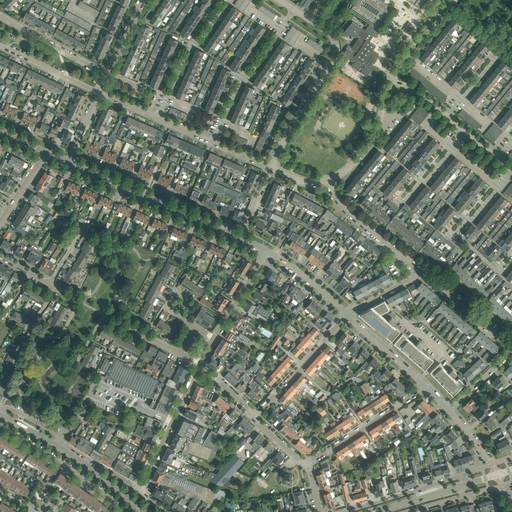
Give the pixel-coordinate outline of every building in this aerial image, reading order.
[(7,10),(12,5),(7,0),(2,5),(7,10)] [(164,0),(161,5),(170,11),(171,11),(175,6),(171,3),(171,4),(165,0),(164,0)] [(209,6),(202,1),(200,0),(199,0),(198,2),(200,3),(198,6),(205,11),(209,6)] [(298,1),(296,5),(302,9),(304,5),(306,7),(310,1),(308,0),(298,0),(298,1)] [(356,0),(350,10),(369,24),(367,28),(377,35),(380,31),(377,29),(386,15),(386,14),(391,8),(383,2),(384,0),(406,0),(412,4),(413,3),(415,4),(414,5),(420,9),(426,0),(356,0)] [(122,14),(125,8),(118,5),(116,11),(122,14)] [(157,10),(164,15),(166,12),(168,13),(170,11),(161,5),(157,10)] [(201,17),(205,11),(198,6),(194,12),(201,17)] [(236,17),(240,11),(233,6),(233,7),(229,12),(236,17)] [(163,21),(166,17),(164,15),(157,10),(153,15),(160,20),(163,21)] [(192,10),(188,16),(191,17),(198,22),(201,17),(194,12),(192,10)] [(28,22),(33,13),(29,11),(28,13),(26,12),(23,18),(28,22)] [(119,20),(122,14),(116,11),(113,17),(119,20)] [(232,22),(236,17),(229,12),(226,17),(232,22)] [(34,25),(38,18),(35,17),(36,15),(33,13),(28,22),(34,25)] [(156,25),(160,20),(153,15),(150,21),(156,25)] [(117,26),(119,20),(113,17),(110,23),(117,26)] [(194,27),(198,22),(191,17),(187,23),(194,27)] [(225,18),(224,18),(223,20),(223,21),(222,23),(229,27),(232,22),(226,17),(225,18)] [(40,28),(43,22),(38,18),(34,25),(40,28)] [(455,29),(459,24),(453,19),(449,24),(455,29)] [(377,35),(367,28),(365,30),(352,21),(353,22),(343,34),(345,34),(345,35),(356,37),(357,38),(357,37),(358,38),(349,51),(349,50),(346,49),(342,55),(353,63),(351,66),(367,77),(369,73),(375,77),(380,70),(372,65),(379,54),(373,50),(375,46),(369,42),(373,36),(375,37),(377,35)] [(46,31),(50,23),(49,25),(43,22),(40,28),(46,31)] [(407,27),(404,31),(406,33),(413,26),(409,22),(406,26),(407,27)] [(52,34),(55,28),(52,26),(53,24),(50,23),(46,31),(52,34)] [(114,32),(117,26),(110,23),(107,29),(114,32)] [(190,33),(194,27),(187,23),(183,28),(190,33)] [(225,33),(229,27),(222,23),(218,28),(225,33)] [(262,34),(266,29),(259,24),(255,30),(262,34)] [(451,34),(455,29),(449,24),(444,29),(451,34)] [(140,31),(147,35),(149,29),(150,29),(142,25),(143,26),(140,31)] [(187,38),(190,33),(183,28),(180,33),(187,38)] [(221,38),(225,33),(218,28),(215,33),(221,38)] [(59,38),(62,32),(57,29),(53,35),(59,38)] [(446,39),(451,34),(444,29),(440,34),(446,39)] [(110,40),(113,35),(103,30),(101,36),(103,38),(110,40)] [(258,40),(262,34),(255,30),(251,35),(258,40)] [(144,41),(147,35),(140,31),(137,37),(144,41)] [(65,41),(68,35),(62,32),(59,38),(65,41)] [(224,39),(221,38),(215,33),(211,39),(220,45),(224,39)] [(436,39),(442,44),(444,46),(448,41),(446,39),(440,34),(436,39)] [(71,45),(74,38),(68,35),(65,41),(71,45)] [(255,45),(258,40),(251,35),(248,40),(255,45)] [(76,48),(80,42),(81,39),(75,36),(74,38),(71,45),(76,48)] [(147,42),(144,41),(137,37),(134,43),(144,48),(144,47),(144,48),(147,42)] [(107,46),(110,40),(103,38),(101,44),(107,46)] [(168,44),(176,47),(178,41),(170,38),(168,44)] [(216,50),(220,45),(211,39),(207,44),(214,49),(216,50)] [(438,49),(442,44),(436,39),(432,44),(438,49)] [(251,51),(255,45),(248,40),(244,46),(251,51)] [(282,40),(282,41),(279,46),(285,51),(289,45),(282,40)] [(462,44),(465,46),(467,48),(471,44),(466,40),(462,44)] [(82,51),(85,45),(80,42),(76,48),(82,51)] [(143,50),(144,48),(134,43),(132,49),(138,52),(140,49),(143,50)] [(483,53),(488,48),(481,43),(477,48),(483,53)] [(104,52),(107,46),(101,44),(98,49),(104,52)] [(173,53),(176,47),(168,44),(165,50),(173,53)] [(210,54),(214,49),(207,44),(204,49),(203,49),(203,50),(210,54)] [(428,49),(434,54),(436,56),(440,51),(438,49),(432,44),(428,49)] [(247,56),(251,51),(244,46),(240,51),(247,56)] [(282,56),(285,51),(279,46),(275,51),(282,56)] [(479,58),(483,53),(477,48),(473,53),(479,58)] [(102,58),(104,52),(98,49),(95,55),(102,58)] [(132,49),(129,55),(136,58),(138,59),(141,53),(138,52),(132,49)] [(204,52),(198,50),(196,49),(194,55),(202,58),(204,52)] [(430,59),(434,54),(428,49),(424,54),(430,59)] [(170,59),(173,53),(165,50),(162,56),(170,59)] [(479,58),(473,53),(470,50),(468,53),(471,56),(469,58),(475,63),(479,58)] [(244,61),(247,56),(240,51),(237,57),(244,61)] [(275,51),(271,57),(278,61),(282,56),(275,51)] [(432,61),(430,59),(424,54),(419,59),(425,64),(428,61),(430,63),(432,61)] [(133,64),(136,58),(129,55),(126,61),(133,64)] [(199,64),(202,58),(194,55),(191,61),(199,64)] [(168,65),(170,59),(162,56),(160,62),(168,65)] [(0,64),(5,67),(9,59),(9,60),(3,57),(0,62),(0,64)] [(240,67),(244,61),(237,57),(233,62),(240,67)] [(268,62),(274,67),(278,61),(271,57),(268,62)] [(315,64),(316,63),(306,57),(304,59),(307,61),(305,64),(312,69),(312,68),(314,64),(315,64)] [(471,68),(475,63),(469,58),(465,63),(471,68)] [(11,69),(15,62),(14,62),(9,60),(9,59),(5,67),(11,69)] [(130,70),(133,64),(126,61),(123,67),(130,70)] [(196,70),(199,64),(191,61),(189,67),(196,70)] [(471,68),(465,63),(462,61),(458,66),(459,66),(467,73),(471,68)] [(510,71),(511,68),(503,61),(499,66),(505,71),(507,68),(510,71)] [(15,71),(17,72),(21,65),(20,65),(15,63),(15,62),(11,69),(11,71),(14,72),(15,71)] [(165,71),(168,65),(160,62),(157,67),(165,71)] [(236,72),(240,67),(233,62),(229,67),(236,72)] [(264,67),(271,72),(274,67),(268,62),(264,67)] [(305,64),(302,62),(300,65),(301,65),(299,68),(302,69),(302,70),(308,74),(311,69),(312,70),(312,68),(312,69),(305,64)] [(26,68),(21,65),(17,72),(20,74),(17,80),(20,81),(27,68),(26,68)] [(462,78),(467,73),(459,66),(457,69),(459,70),(456,73),(462,78)] [(501,76),(505,71),(499,66),(494,71),(501,76)] [(134,72),(130,70),(123,67),(121,72),(121,73),(128,76),(129,73),(133,74),(134,72)] [(162,77),(165,71),(157,67),(155,73),(162,77)] [(194,76),(196,70),(189,67),(186,73),(194,76)] [(270,80),(272,77),(269,75),(271,72),(264,67),(260,73),(267,77),(270,80)] [(302,69),(299,68),(299,67),(297,70),(300,72),(298,75),(305,79),(308,75),(309,74),(308,74),(302,70),(302,69)] [(230,71),(226,69),(223,68),(220,74),(228,77),(230,71)] [(29,82),(34,72),(29,69),(28,69),(25,76),(28,78),(27,81),(29,82)] [(496,81),(501,76),(494,71),(490,76),(496,81)] [(34,87),(37,82),(40,75),(34,72),(29,82),(32,84),(31,85),(34,87)] [(160,83),(162,77),(155,73),(152,79),(160,83)] [(191,82),(194,76),(186,73),(183,79),(191,82)] [(263,83),(267,77),(260,73),(257,78),(263,83)] [(298,75),(295,73),(294,75),(297,77),(295,80),(295,81),(301,85),(302,84),(304,80),(305,81),(306,79),(305,79),(298,75)] [(458,83),(462,78),(456,73),(452,78),(458,83)] [(225,83),(228,77),(220,74),(217,80),(225,83)] [(40,75),(37,82),(43,85),(46,78),(46,77),(40,75)] [(492,86),(496,81),(490,76),(486,81),(492,86)] [(47,90),(52,80),(46,78),(43,85),(42,87),(47,90)] [(257,78),(253,83),(260,88),(263,83),(257,78)] [(295,81),(295,80),(292,78),(290,81),(293,83),(291,86),(298,90),(301,86),(302,85),(302,84),(301,85),(295,81)] [(454,88),(458,83),(452,78),(448,83),(454,88)] [(157,89),(160,83),(152,79),(149,85),(157,89)] [(188,88),(191,82),(183,79),(181,85),(188,88)] [(52,80),(48,87),(54,90),(58,83),(57,83),(52,80)] [(223,89),(225,83),(217,80),(215,86),(223,89)] [(488,91),(492,86),(486,81),(482,86),(488,91)] [(60,93),(64,86),(63,86),(58,83),(54,90),(60,93)] [(287,83),(284,89),(285,89),(288,91),(295,96),(295,95),(297,91),(298,91),(299,90),(298,90),(291,86),(288,84),(287,83)] [(186,94),(188,88),(181,85),(178,91),(186,94)] [(254,94),(252,93),(254,89),(246,85),(244,91),(251,95),(254,96),(254,94)] [(220,95),(223,89),(215,86),(212,92),(220,95)] [(484,96),(488,91),(482,86),(478,91),(484,96)] [(5,99),(9,88),(7,87),(1,99),(4,101),(5,99)] [(73,98),(82,102),(85,96),(86,96),(78,93),(77,95),(71,92),(69,91),(70,89),(67,87),(64,93),(67,94),(67,95),(73,97),(73,98)] [(288,91),(285,89),(284,92),(282,95),(285,97),(291,101),(294,97),(295,97),(295,96),(295,95),(295,96),(288,91)] [(183,100),(186,94),(178,91),(175,97),(183,100)] [(220,95),(212,92),(210,91),(207,97),(209,98),(217,101),(220,95)] [(249,101),(251,95),(244,91),(241,97),(249,101)] [(480,101),(484,96),(478,91),(474,96),(480,101)] [(285,97),(282,95),(280,97),(283,99),(281,102),(284,104),(284,105),(285,105),(288,106),(291,102),(292,101),(291,101),(285,97)] [(475,106),(480,101),(474,96),(469,101),(475,106)] [(246,107),(249,101),(241,97),(238,103),(246,107)] [(34,100),(29,98),(25,105),(30,107),(34,100)] [(80,108),(82,102),(73,98),(70,103),(80,108)] [(215,107),(217,101),(209,98),(207,104),(215,107)] [(270,110),(278,114),(277,113),(279,109),(280,109),(280,108),(276,106),(277,103),(271,100),(268,105),(272,107),(270,110)] [(77,114),(80,108),(70,103),(68,109),(70,110),(77,114)] [(243,113),(243,112),(246,107),(238,103),(236,109),(243,113)] [(6,104),(3,112),(9,115),(13,107),(11,106),(10,105),(6,104)] [(212,113),(215,107),(207,104),(204,110),(212,113)] [(47,106),(40,120),(43,121),(39,129),(46,133),(49,126),(45,124),(47,120),(44,119),(50,108),(47,106)] [(110,116),(113,110),(105,106),(102,112),(110,116)] [(13,107),(9,115),(15,118),(19,109),(17,109),(16,108),(13,107)] [(246,114),(243,112),(243,113),(236,109),(233,115),(241,119),(241,118),(243,119),(246,114)] [(270,110),(267,109),(266,111),(269,113),(268,116),(275,120),(275,119),(277,115),(278,114),(270,110)] [(75,119),(77,114),(70,110),(68,116),(67,116),(68,116),(75,119)] [(27,123),(30,116),(28,115),(28,114),(24,112),(21,120),(27,123)] [(107,121),(110,116),(102,112),(100,118),(107,121)] [(68,116),(67,116),(61,113),(60,116),(62,117),(62,118),(61,118),(58,124),(63,127),(68,116)] [(508,125),(511,120),(511,119),(506,114),(501,119),(508,125)] [(238,125),(241,119),(233,115),(230,121),(238,125)] [(268,116),(264,115),(263,117),(267,119),(265,122),(272,125),(274,121),(275,121),(275,120),(268,116)] [(27,123),(33,126),(37,118),(33,117),(33,118),(30,116),(27,123)] [(68,116),(63,127),(68,129),(71,121),(74,123),(76,120),(75,119),(68,116)] [(127,119),(124,118),(119,129),(122,131),(124,127),(129,129),(134,119),(128,117),(128,116),(127,119)] [(106,125),(107,121),(100,118),(97,124),(108,129),(109,126),(106,125)] [(135,132),(140,122),(134,119),(129,129),(131,130),(135,132)] [(405,124),(411,129),(413,131),(417,126),(409,119),(405,124)] [(504,130),(508,125),(501,119),(497,124),(504,130)] [(265,122),(262,121),(261,123),(264,125),(263,128),(262,128),(270,131),(272,127),(273,125),(272,125),(265,122)] [(142,133),(145,124),(140,122),(135,132),(139,133),(140,132),(142,133)] [(49,134),(48,135),(51,137),(52,135),(55,137),(58,131),(59,130),(57,130),(59,126),(57,125),(53,123),(51,127),(52,127),(49,134)] [(107,131),(108,129),(97,124),(95,130),(102,133),(103,130),(107,131)] [(148,134),(151,127),(146,125),(146,124),(145,124),(142,133),(144,134),(145,132),(148,134)] [(406,134),(411,129),(405,124),(400,129),(406,134)] [(262,128),(263,128),(259,126),(258,129),(261,130),(260,134),(267,137),(269,132),(270,133),(270,131),(262,128)] [(153,140),(157,130),(152,127),(151,127),(148,134),(147,137),(153,140)] [(159,142),(163,133),(163,132),(157,130),(158,129),(157,129),(157,130),(153,140),(159,142)] [(402,139),(406,134),(400,129),(396,134),(402,139)] [(63,133),(61,139),(68,143),(71,137),(72,134),(65,130),(63,134),(63,133)] [(169,134),(165,144),(169,146),(169,145),(171,146),(174,137),(169,135),(169,134)] [(405,141),(402,139),(396,134),(394,136),(392,138),(392,139),(398,144),(401,141),(403,143),(405,141)] [(174,137),(171,146),(177,148),(177,147),(180,140),(175,137),(174,137)] [(401,146),(398,144),(392,139),(390,142),(390,141),(387,143),(388,144),(394,149),(396,146),(399,148),(401,146)] [(435,149),(440,144),(433,139),(429,144),(435,149)] [(182,151),(186,142),(181,140),(180,140),(177,147),(177,148),(182,151)] [(90,144),(91,143),(87,141),(84,149),(90,152),(93,145),(90,144)] [(93,145),(90,152),(96,155),(100,147),(100,145),(101,144),(99,143),(95,141),(95,142),(93,145)] [(123,157),(124,157),(130,144),(126,142),(120,156),(123,157)] [(186,142),(182,151),(185,152),(184,153),(188,154),(189,152),(192,145),(186,142)] [(148,150),(148,152),(150,153),(156,155),(161,145),(158,144),(154,152),(151,151),(148,150)] [(397,151),(394,149),(388,144),(384,149),(390,154),(393,156),(397,151)] [(431,154),(435,149),(429,144),(424,149),(431,154)] [(194,156),(198,146),(196,145),(195,145),(195,146),(192,145),(189,152),(193,154),(192,155),(194,156)] [(199,162),(200,160),(202,157),(201,157),(202,154),(203,155),(205,151),(204,150),(203,150),(201,149),(201,148),(198,146),(194,156),(192,160),(195,161),(195,160),(199,162)] [(108,152),(109,151),(110,148),(106,147),(105,149),(101,157),(108,160),(111,153),(108,152)] [(427,159),(431,154),(424,149),(420,154),(427,159)] [(380,160),(384,155),(378,150),(374,155),(380,160)] [(108,160),(114,163),(117,155),(114,153),(114,154),(111,153),(108,160)] [(212,166),(216,155),(210,153),(207,159),(206,159),(205,163),(211,166),(212,165),(212,166)] [(387,154),(385,156),(392,162),(394,160),(387,154)] [(423,164),(427,159),(420,154),(416,159),(423,164)] [(15,164),(18,158),(12,155),(10,155),(8,160),(9,161),(8,164),(11,165),(12,162),(15,164)] [(222,165),(219,164),(222,158),(219,157),(219,156),(217,155),(216,155),(212,166),(217,168),(212,181),(215,182),(215,181),(216,179),(219,172),(222,165)] [(374,155),(370,160),(376,165),(377,166),(378,167),(381,164),(378,162),(380,160),(374,155)] [(129,161),(128,161),(126,160),(127,159),(123,157),(119,165),(126,168),(129,161)] [(458,168),(462,163),(455,157),(451,162),(458,168)] [(14,167),(17,169),(20,170),(22,167),(25,161),(18,158),(15,164),(16,164),(14,167)] [(226,172),(231,162),(226,160),(226,159),(225,159),(222,165),(219,172),(222,174),(223,171),(226,172)] [(419,169),(423,164),(416,159),(412,164),(419,169)] [(370,160),(365,165),(374,172),(376,170),(375,168),(374,167),(376,165),(370,160)] [(131,162),(130,162),(129,161),(126,168),(132,171),(135,162),(132,161),(131,162)] [(233,172),(237,164),(232,162),(231,161),(231,162),(226,172),(229,174),(230,170),(233,172)] [(448,164),(446,167),(447,167),(455,174),(459,169),(458,168),(451,162),(450,163),(450,162),(449,162),(448,163),(448,164)] [(240,173),(242,167),(238,165),(238,164),(237,164),(233,172),(231,176),(234,177),(234,176),(238,178),(240,173)] [(415,175),(419,169),(412,164),(408,169),(415,175)] [(143,176),(147,169),(144,168),(145,166),(141,165),(137,173),(143,176)] [(150,179),(153,170),(155,167),(151,165),(149,170),(147,169),(143,176),(150,179)] [(372,174),(374,172),(365,165),(361,170),(367,175),(370,172),(372,174)] [(183,171),(184,168),(181,166),(176,178),(179,179),(183,171)] [(9,173),(0,167),(0,171),(6,176),(9,173)] [(445,169),(442,172),(449,178),(451,180),(456,175),(455,174),(447,167),(446,168),(445,167),(444,169),(445,169)] [(406,178),(411,173),(404,168),(400,173),(406,178)] [(249,170),(246,176),(250,177),(257,180),(259,176),(260,176),(260,175),(249,170)] [(370,177),(367,175),(361,170),(360,172),(357,175),(365,182),(370,177)] [(49,173),(48,172),(46,171),(42,177),(49,181),(53,184),(56,185),(60,187),(64,178),(59,176),(59,177),(57,182),(51,178),(53,176),(52,175),(53,175),(52,174),(51,172),(50,173),(49,173)] [(163,184),(166,177),(162,176),(164,174),(161,172),(157,182),(163,184)] [(441,174),(438,177),(445,183),(449,178),(442,172),(442,173),(441,172),(440,174),(441,174)] [(402,183),(406,178),(400,173),(396,178),(402,183)] [(364,184),(365,182),(357,175),(353,180),(359,185),(361,182),(364,184)] [(3,176),(1,180),(10,186),(14,180),(8,176),(6,179),(3,176)] [(246,176),(245,178),(249,180),(247,183),(255,186),(257,182),(258,181),(257,180),(250,177),(246,176)] [(47,184),(49,181),(42,177),(39,182),(45,187),(46,186),(47,187),(49,185),(47,184)] [(163,184),(168,187),(172,178),(170,177),(169,179),(166,177),(163,184)] [(436,179),(434,182),(441,188),(443,186),(445,183),(438,177),(438,178),(437,177),(436,179)] [(479,177),(475,182),(482,188),(486,183),(479,177)] [(398,188),(402,183),(396,178),(392,183),(398,188)] [(227,187),(215,182),(212,181),(208,179),(205,188),(207,189),(218,193),(214,203),(209,200),(208,200),(210,197),(205,195),(205,194),(203,197),(201,202),(209,207),(213,209),(217,211),(219,204),(220,204),(223,196),(224,196),(224,195),(227,188),(227,187)] [(0,187),(6,192),(10,186),(1,180),(0,182),(0,187)] [(180,192),(183,185),(180,184),(181,181),(178,180),(174,189),(180,192)] [(361,187),(359,185),(353,180),(349,185),(355,190),(357,192),(361,187)] [(72,191),(75,184),(69,181),(65,190),(68,191),(68,190),(72,191)] [(243,191),(242,193),(247,195),(248,191),(252,192),(254,188),(255,188),(255,186),(247,183),(244,181),(243,184),(246,186),(245,189),(243,191)] [(392,183),(389,181),(387,182),(387,184),(390,186),(387,188),(394,193),(398,188),(392,183)] [(42,192),(45,187),(39,182),(35,187),(42,192)] [(282,190),(280,189),(282,186),(278,184),(279,183),(276,182),(276,183),(274,182),(272,188),(281,192),(282,190)] [(437,193),(441,188),(434,182),(430,187),(437,193)] [(477,193),(482,188),(475,182),(471,187),(477,193)] [(77,196),(81,186),(75,184),(72,191),(75,193),(74,194),(77,196)] [(180,192),(185,194),(189,185),(187,184),(186,186),(183,185),(180,192)] [(353,197),(357,192),(355,190),(349,185),(344,190),(353,197)] [(428,197),(433,192),(426,186),(422,191),(428,197)] [(194,187),(189,197),(197,201),(199,195),(200,192),(201,191),(200,190),(197,189),(194,187)] [(473,198),(477,193),(471,187),(466,192),(473,198)] [(88,198),(91,191),(85,188),(81,197),(84,199),(85,197),(88,198)] [(240,193),(239,193),(227,188),(224,195),(233,199),(230,205),(227,204),(226,208),(222,206),(219,212),(227,215),(229,209),(232,210),(236,201),(237,199),(240,193)] [(283,193),(281,192),(272,188),(269,194),(277,197),(278,194),(282,196),(283,193)] [(390,198),(394,193),(387,188),(383,193),(390,198)] [(473,198),(466,192),(464,190),(460,195),(462,197),(469,203),(473,198)] [(93,203),(97,194),(91,191),(88,198),(91,200),(90,202),(93,203)] [(424,202),(428,197),(422,191),(417,196),(424,202)] [(449,195),(445,191),(440,196),(445,200),(449,195)] [(32,202),(36,204),(40,198),(32,192),(30,196),(29,196),(27,198),(28,198),(28,199),(32,202)] [(297,204),(301,196),(295,193),(291,200),(297,204)] [(279,198),(277,197),(269,194),(267,200),(278,205),(279,202),(278,202),(279,198)] [(370,201),(368,199),(371,196),(368,194),(360,203),(365,207),(370,201)] [(455,199),(454,198),(450,195),(446,201),(450,204),(455,199)] [(504,206),(508,201),(501,195),(497,201),(504,206)] [(43,196),(41,199),(47,204),(48,203),(50,204),(51,202),(50,200),(49,200),(43,196)] [(101,196),(97,205),(100,206),(101,204),(104,206),(107,198),(101,196)] [(301,196),(297,203),(299,204),(298,207),(301,209),(303,206),(307,199),(301,196)] [(420,207),(424,202),(417,196),(413,201),(420,207)] [(465,208),(469,203),(462,197),(458,202),(465,208)] [(109,210),(113,201),(107,198),(104,206),(107,207),(107,209),(109,210)] [(370,211),(375,205),(373,203),(376,200),(373,198),(370,201),(365,207),(370,211)] [(78,199),(74,206),(78,208),(80,209),(82,205),(83,204),(79,202),(80,200),(78,199)] [(307,199),(303,206),(308,209),(312,202),(307,199)] [(276,207),(278,205),(267,200),(264,206),(271,209),(273,206),(276,207)] [(387,202),(385,204),(390,208),(394,204),(392,203),(389,200),(387,202)] [(236,201),(232,211),(234,212),(232,218),(239,221),(244,211),(238,209),(240,205),(241,203),(240,202),(238,201),(236,201)] [(416,212),(420,207),(413,201),(409,206),(416,212)] [(506,208),(504,206),(497,201),(493,206),(500,211),(502,209),(504,211),(506,208)] [(40,207),(36,204),(32,202),(30,205),(27,202),(23,209),(33,215),(34,213),(36,214),(40,207)] [(312,202),(308,209),(314,212),(318,205),(312,202)] [(461,213),(465,208),(458,202),(454,207),(461,213)] [(123,214),(126,206),(119,203),(116,211),(119,213),(119,212),(123,214)] [(375,205),(370,211),(375,216),(380,210),(382,207),(380,205),(378,203),(375,205)] [(394,204),(390,208),(395,213),(397,211),(399,208),(394,204)] [(406,213),(409,208),(405,204),(401,209),(406,213)] [(318,205),(314,212),(319,215),(323,208),(318,205)] [(129,217),(132,209),(126,206),(123,214),(126,215),(126,216),(129,217)] [(452,217),(457,211),(450,206),(446,211),(452,217)] [(495,216),(500,211),(493,206),(489,211),(495,216)] [(95,219),(98,210),(94,208),(90,217),(95,219)] [(406,213),(405,213),(407,214),(409,216),(410,217),(412,215),(414,212),(409,208),(406,213)] [(34,216),(33,215),(23,209),(19,214),(18,214),(16,217),(17,217),(17,218),(25,223),(27,220),(30,222),(34,216)] [(63,215),(68,217),(71,211),(66,209),(63,215)] [(325,222),(332,213),(327,209),(322,215),(320,218),(325,222)] [(380,220),(385,214),(380,210),(375,216),(380,220)] [(140,221),(143,214),(137,211),(133,220),(136,221),(136,220),(137,221),(137,220),(140,221)] [(448,222),(452,217),(446,211),(442,216),(448,222)] [(491,221),(495,216),(489,211),(484,216),(491,221)] [(333,223),(338,217),(332,213),(325,222),(328,224),(330,221),(333,223)] [(146,225),(150,217),(143,214),(140,221),(144,223),(143,223),(146,225)] [(385,224),(391,218),(385,214),(380,220),(385,224)] [(395,215),(388,223),(393,227),(400,219),(395,215)] [(444,227),(448,222),(442,216),(437,221),(444,227)] [(493,223),(491,221),(484,216),(480,221),(487,226),(489,228),(493,223)] [(338,227),(343,221),(338,217),(333,223),(338,227)] [(444,227),(437,221),(433,217),(431,220),(435,224),(433,226),(440,232),(444,227)] [(17,218),(13,224),(16,226),(15,229),(28,237),(29,234),(24,231),(26,227),(27,224),(25,223),(17,218)] [(158,229),(161,222),(154,219),(151,227),(154,228),(154,227),(158,229)] [(254,227),(262,230),(266,220),(263,219),(261,222),(257,220),(255,224),(254,225),(255,225),(254,227)] [(400,219),(393,227),(399,232),(403,226),(405,224),(402,222),(403,221),(400,219)] [(283,232),(280,231),(272,226),(274,222),(270,220),(266,228),(270,230),(274,232),(273,235),(272,235),(279,239),(283,233),(283,232)] [(309,220),(306,226),(311,229),(315,224),(309,220)] [(127,228),(129,222),(125,221),(122,229),(119,236),(123,237),(125,231),(127,228)] [(343,231),(348,225),(343,221),(338,227),(343,231)] [(483,231),(487,226),(480,221),(476,226),(483,231)] [(164,232),(167,224),(161,222),(158,229),(161,230),(161,231),(164,232)] [(468,229),(475,235),(479,230),(472,224),(468,229)] [(346,233),(343,237),(346,238),(353,229),(348,225),(343,231),(346,233)] [(403,236),(408,230),(403,226),(399,232),(403,236)] [(178,237),(181,230),(174,227),(171,234),(178,237)] [(293,230),(289,227),(284,234),(288,237),(293,230)] [(11,233),(12,233),(14,231),(9,228),(4,236),(8,239),(11,233)] [(408,240),(415,232),(410,228),(408,230),(403,236),(408,240)] [(470,240),(475,235),(468,229),(464,235),(470,240)] [(183,243),(184,240),(185,241),(188,234),(181,230),(178,237),(182,239),(180,242),(183,243)] [(355,240),(361,234),(355,230),(350,236),(355,240)] [(296,241),(299,238),(300,236),(300,235),(299,236),(293,232),(294,231),(293,231),(287,240),(288,241),(289,239),(292,241),(289,245),(292,248),(296,242),(296,241)] [(413,244),(418,238),(420,236),(415,232),(408,240),(413,244)] [(360,244),(366,238),(361,234),(355,240),(360,244)] [(446,239),(443,236),(441,234),(439,237),(437,239),(442,243),(446,239)] [(96,241),(90,237),(89,236),(85,243),(92,247),(96,241)] [(197,246),(200,239),(192,236),(189,242),(197,246)] [(23,253),(25,250),(27,247),(21,243),(23,240),(19,238),(14,247),(16,249),(14,253),(20,257),(22,254),(23,254),(23,253)] [(296,250),(303,240),(299,238),(296,241),(296,242),(292,248),(296,250)] [(365,248),(370,242),(366,238),(360,244),(365,248)] [(418,248),(423,242),(418,238),(413,244),(418,248)] [(200,239),(197,246),(204,249),(207,242),(200,239)] [(432,246),(433,244),(428,239),(426,241),(421,247),(426,252),(432,246)] [(449,245),(451,243),(446,239),(442,243),(447,247),(449,245)] [(0,246),(9,251),(12,245),(13,246),(15,242),(12,240),(10,243),(4,240),(0,246)] [(301,251),(306,242),(306,243),(303,240),(296,250),(300,253),(301,251)] [(473,246),(473,247),(476,249),(478,247),(483,242),(480,240),(476,245),(475,244),(473,246)] [(507,251),(511,246),(504,241),(500,246),(507,251)] [(300,253),(303,255),(306,250),(307,251),(311,245),(306,242),(301,251),(300,253)] [(370,253),(376,246),(370,242),(365,248),(370,253)] [(89,253),(92,247),(85,243),(81,249),(89,253)] [(215,254),(218,247),(211,244),(208,251),(215,254)] [(498,255),(503,250),(496,244),(492,249),(498,255)] [(352,254),(358,246),(357,245),(352,250),(349,248),(347,250),(352,254)] [(29,262),(36,250),(33,248),(33,247),(31,246),(27,251),(27,252),(27,251),(29,252),(28,254),(25,259),(25,260),(29,262)] [(357,254),(355,253),(360,247),(358,246),(352,254),(355,256),(357,254)] [(373,259),(375,261),(376,260),(380,256),(378,254),(380,250),(376,246),(370,253),(375,257),(373,259)] [(431,256),(436,250),(437,248),(435,247),(434,247),(432,246),(426,252),(431,256)] [(222,257),(225,250),(218,247),(215,254),(222,257)] [(312,259),(318,251),(314,247),(310,253),(311,253),(308,258),(311,260),(312,259)] [(459,253),(461,251),(456,247),(452,252),(447,258),(441,264),(446,268),(454,260),(450,257),(454,253),(456,251),(459,253)] [(479,248),(477,250),(489,261),(492,258),(487,254),(480,247),(479,248)] [(90,254),(89,253),(81,249),(83,250),(79,256),(86,261),(90,254)] [(494,260),(498,255),(492,249),(487,254),(492,258),(494,260)] [(36,250),(29,262),(34,265),(34,264),(37,259),(38,258),(40,259),(41,259),(44,253),(41,251),(40,252),(36,250)] [(436,260),(441,254),(437,250),(436,250),(431,256),(436,260)] [(175,251),(172,258),(178,261),(182,254),(175,251)] [(314,263),(322,253),(318,251),(312,259),(311,260),(314,263)] [(441,264),(447,258),(444,256),(445,253),(443,251),(441,254),(436,260),(441,264)] [(337,252),(335,255),(331,259),(335,262),(340,254),(337,252)] [(318,266),(325,256),(322,253),(314,263),(318,266)] [(83,267),(86,261),(79,256),(75,263),(83,267)] [(198,267),(202,259),(197,256),(193,265),(198,267)] [(324,266),(326,264),(330,259),(325,256),(318,266),(321,268),(323,266),(324,266)] [(50,260),(45,257),(38,269),(43,272),(47,265),(50,260)] [(242,265),(247,269),(251,263),(244,258),(242,261),(244,262),(242,265)] [(459,278),(476,260),(474,258),(469,262),(470,263),(465,267),(463,269),(460,267),(455,273),(459,278)] [(346,271),(347,270),(353,264),(355,261),(352,259),(343,268),(346,271)] [(56,264),(50,260),(47,265),(43,272),(48,275),(51,269),(53,270),(56,264)] [(464,282),(470,276),(476,269),(474,267),(470,272),(467,269),(476,260),(459,278),(464,282)] [(481,270),(486,264),(483,261),(478,267),(476,269),(478,271),(480,269),(481,270)] [(164,268),(172,272),(175,266),(168,262),(164,268)] [(79,274),(83,267),(75,263),(72,269),(70,268),(77,272),(79,274)] [(330,275),(337,267),(332,263),(325,271),(330,275)] [(455,273),(460,267),(455,263),(450,269),(455,273)] [(353,264),(347,270),(351,273),(356,267),(353,264)] [(243,275),(247,269),(242,265),(240,269),(238,268),(236,270),(243,275)] [(337,267),(330,275),(335,279),(342,270),(337,266),(337,267)] [(6,281),(12,271),(10,269),(10,268),(8,267),(7,268),(7,267),(2,274),(6,277),(4,280),(6,281)] [(484,279),(492,270),(489,267),(481,276),(482,277),(479,280),(477,278),(481,273),(468,286),(473,291),(479,285),(481,282),(481,283),(485,279),(484,279)] [(73,279),(77,272),(70,268),(66,274),(73,279)] [(168,279),(172,272),(164,268),(161,275),(168,279)] [(269,269),(265,276),(268,278),(268,279),(269,278),(271,280),(270,281),(274,284),(279,275),(269,269)] [(468,286),(481,273),(479,271),(474,276),(472,279),(470,276),(464,282),(468,286)] [(15,272),(11,278),(20,284),(24,277),(15,272)] [(492,279),(497,274),(494,272),(487,279),(488,280),(484,285),(483,285),(481,287),(479,285),(473,291),(478,295),(483,289),(486,287),(490,282),(492,280),(492,279)] [(384,285),(391,281),(389,278),(389,277),(388,277),(386,273),(380,277),(384,285)] [(69,285),(73,279),(66,274),(62,281),(69,285)] [(168,279),(161,275),(159,274),(155,280),(163,284),(166,278),(168,279)] [(346,286),(349,288),(351,286),(355,281),(357,278),(354,275),(351,279),(348,276),(346,274),(345,274),(338,282),(344,287),(346,286)] [(492,279),(492,280),(497,284),(502,279),(497,274),(492,279)] [(186,289),(191,282),(185,277),(180,285),(186,289)] [(378,288),(384,285),(380,277),(373,280),(378,288)] [(235,288),(239,282),(232,278),(230,280),(232,281),(230,285),(235,288)] [(159,291),(163,284),(155,280),(152,287),(159,291)] [(261,280),(257,289),(263,292),(262,294),(268,297),(269,295),(271,293),(265,290),(268,284),(261,280)] [(371,292),(378,288),(373,280),(366,284),(371,292)] [(2,294),(1,295),(5,298),(6,296),(8,292),(11,288),(9,287),(12,284),(9,282),(2,294)] [(192,293),(197,286),(191,282),(186,289),(192,293)] [(416,289),(421,293),(427,286),(426,286),(426,287),(422,283),(422,282),(416,289)] [(364,296),(371,292),(366,284),(360,288),(364,296)] [(231,294),(235,288),(230,285),(228,288),(226,287),(224,290),(231,294)] [(352,289),(350,291),(351,293),(353,292),(355,295),(355,296),(357,299),(364,296),(360,288),(359,285),(356,287),(357,289),(354,291),(352,289)] [(197,286),(192,293),(199,297),(203,290),(197,286)] [(293,299),(300,290),(294,286),(290,291),(288,294),(293,299)] [(427,286),(421,293),(426,297),(432,290),(431,290),(431,291),(426,287),(427,286)] [(483,300),(494,288),(492,286),(488,289),(486,291),(483,289),(478,295),(483,300)] [(29,298),(33,290),(26,287),(22,294),(29,298)] [(156,298),(159,291),(152,287),(148,294),(156,298)] [(399,292),(403,300),(404,300),(405,302),(408,308),(410,306),(407,301),(411,298),(410,296),(411,296),(406,288),(399,292)] [(496,301),(505,290),(503,288),(500,291),(496,296),(493,294),(491,296),(485,302),(490,307),(496,301)] [(35,301),(40,294),(33,290),(29,298),(35,301)] [(257,299),(257,300),(264,305),(267,301),(261,298),(263,295),(256,290),(253,294),(254,295),(253,297),(257,299)] [(300,290),(293,299),(299,303),(301,300),(305,295),(300,290)] [(431,301),(436,294),(436,295),(431,291),(432,291),(432,290),(426,297),(420,304),(422,306),(428,299),(431,301)] [(397,303),(403,300),(399,292),(393,295),(397,303)] [(40,294),(35,301),(42,305),(46,298),(40,294)] [(153,304),(156,298),(148,294),(145,300),(147,301),(154,305),(153,304)] [(285,294),(280,301),(278,303),(281,305),(287,296),(285,294)] [(431,301),(436,305),(441,299),(441,298),(441,299),(436,295),(437,295),(436,294),(431,301)] [(225,305),(228,299),(221,295),(219,298),(220,299),(218,301),(225,305)] [(390,307),(397,303),(393,295),(386,299),(390,307)] [(210,308),(212,305),(207,302),(207,301),(202,298),(200,301),(210,308)] [(295,308),(292,311),(296,314),(298,310),(299,310),(301,306),(304,302),(302,300),(296,308),(295,308)] [(308,305),(304,302),(301,306),(304,309),(305,307),(315,316),(314,317),(317,320),(320,316),(317,313),(322,309),(312,300),(308,305)] [(151,312),(154,305),(147,301),(146,304),(145,304),(143,308),(151,312)] [(221,311),(225,305),(218,301),(217,304),(215,303),(213,306),(221,311)] [(244,309),(251,313),(253,315),(256,311),(258,312),(258,311),(263,315),(265,311),(264,310),(265,308),(259,305),(257,307),(255,306),(249,301),(244,309)] [(377,305),(372,307),(380,315),(381,314),(389,310),(384,301),(380,303),(381,305),(378,307),(377,305)] [(501,305),(503,303),(501,301),(499,303),(496,301),(490,307),(495,311),(500,305),(501,305)] [(442,312),(447,306),(442,302),(437,308),(435,311),(434,310),(430,316),(433,318),(439,310),(442,312)] [(57,311),(65,315),(68,308),(61,304),(57,311)] [(501,305),(500,305),(495,311),(499,315),(505,309),(505,310),(508,307),(505,305),(503,307),(501,305)] [(447,317),(452,310),(447,306),(442,312),(447,317)] [(200,309),(197,307),(191,316),(208,327),(211,322),(212,323),(214,318),(205,312),(205,311),(201,308),(200,309)] [(362,314),(360,316),(366,321),(368,320),(370,321),(368,323),(372,327),(375,324),(377,326),(375,327),(385,336),(387,335),(389,336),(387,338),(391,342),(400,331),(396,327),(395,328),(396,328),(395,329),(370,307),(361,313),(362,314)] [(147,318),(151,312),(143,308),(140,314),(147,318)] [(511,311),(510,309),(508,312),(505,310),(505,309),(499,315),(504,320),(510,314),(511,311)] [(451,321),(457,314),(452,310),(447,317),(451,321)] [(29,319),(29,318),(15,311),(12,317),(26,325),(29,319)] [(61,322),(65,315),(57,311),(54,318),(61,322)] [(315,324),(322,331),(333,318),(327,312),(327,313),(324,311),(321,315),(326,320),(323,323),(321,325),(317,322),(315,324)] [(246,322),(249,318),(247,316),(245,318),(239,313),(235,319),(255,332),(255,331),(259,334),(261,332),(260,330),(258,329),(256,329),(246,322)] [(456,325),(462,318),(457,314),(451,321),(456,325)] [(57,328),(61,322),(54,318),(52,321),(50,324),(57,328)] [(461,329),(467,322),(462,318),(456,325),(461,329)] [(161,330),(166,323),(160,319),(155,326),(161,330)] [(254,332),(255,332),(235,319),(231,324),(240,330),(242,328),(244,329),(251,333),(252,333),(253,331),(254,332)] [(314,337),(319,332),(307,321),(305,324),(309,328),(307,330),(310,332),(314,337)] [(466,333),(472,326),(467,322),(461,329),(466,333)] [(168,335),(172,328),(166,323),(161,330),(168,335)] [(471,337),(477,331),(472,326),(466,333),(471,337)] [(106,338),(110,331),(103,327),(99,335),(106,338)] [(172,328),(168,335),(174,339),(179,332),(172,328)] [(228,330),(224,336),(230,340),(231,338),(234,340),(237,336),(234,334),(228,330)] [(112,342),(116,334),(110,331),(106,338),(112,342)] [(474,337),(471,340),(474,342),(476,339),(480,341),(485,335),(480,331),(479,332),(474,337)] [(310,332),(305,337),(310,342),(314,337),(310,332)] [(350,347),(351,346),(354,342),(350,338),(348,336),(349,336),(344,333),(340,338),(344,342),(346,343),(350,347)] [(403,333),(395,342),(398,344),(396,346),(400,349),(402,348),(404,349),(402,351),(413,360),(414,358),(416,360),(414,362),(419,365),(420,364),(422,365),(421,367),(425,370),(433,360),(429,356),(429,357),(428,358),(405,338),(406,337),(407,338),(407,337),(403,333)] [(118,347),(122,339),(116,336),(116,334),(112,342),(111,343),(118,347)] [(484,345),(490,339),(485,335),(480,341),(484,345)] [(305,337),(301,342),(306,346),(310,342),(305,337)] [(227,346),(229,342),(223,338),(219,344),(228,351),(233,353),(236,356),(238,353),(238,352),(241,348),(238,347),(238,348),(238,349),(235,351),(230,348),(227,346)] [(346,343),(344,342),(340,338),(335,343),(340,347),(342,348),(346,343)] [(124,350),(128,343),(122,339),(118,347),(124,350)] [(489,350),(495,343),(490,339),(484,345),(489,350)] [(349,347),(348,349),(353,353),(351,355),(354,358),(355,356),(357,353),(359,352),(356,350),(360,346),(354,341),(354,342),(351,346),(350,347),(349,347)] [(301,342),(296,347),(301,351),(306,346),(301,342)] [(131,354),(135,346),(128,343),(124,350),(131,354)] [(289,350),(292,352),(297,356),(301,351),(296,347),(295,346),(293,343),(291,345),(293,346),(289,350)] [(494,354),(500,347),(495,343),(489,350),(494,354)] [(89,350),(96,354),(100,348),(92,344),(89,350)] [(225,357),(228,351),(219,344),(215,351),(225,357)] [(157,349),(151,345),(148,351),(147,352),(144,351),(140,357),(144,359),(146,355),(149,356),(152,358),(157,349)] [(135,346),(131,354),(138,357),(142,350),(135,346)] [(336,353),(331,349),(328,346),(323,351),(328,355),(330,352),(334,356),(336,353)] [(241,348),(238,352),(246,357),(248,353),(241,348)] [(355,356),(359,360),(362,363),(365,360),(369,354),(364,349),(359,355),(357,353),(355,356)] [(93,361),(96,354),(89,350),(85,357),(93,361)] [(147,374),(150,375),(151,372),(157,375),(168,355),(159,350),(151,365),(147,363),(144,369),(148,371),(147,374)] [(215,351),(208,362),(216,370),(221,374),(226,368),(232,362),(228,359),(226,358),(225,357),(215,351)] [(324,360),(328,355),(323,351),(319,356),(324,360)] [(284,361),(289,365),(293,360),(286,353),(282,357),(281,356),(280,357),(283,359),(284,361)] [(319,365),(324,360),(319,356),(314,361),(319,365)] [(349,362),(344,358),(343,356),(341,359),(347,365),(349,362)] [(89,368),(93,361),(85,357),(82,364),(89,368)] [(105,358),(100,369),(107,372),(105,377),(153,399),(157,400),(171,407),(172,404),(182,383),(162,373),(161,373),(158,379),(146,374),(135,368),(132,367),(128,365),(128,364),(114,357),(112,361),(105,358)] [(380,364),(373,358),(370,362),(367,360),(361,367),(364,369),(364,368),(366,371),(372,365),(375,368),(380,364)] [(461,365),(465,369),(467,366),(459,358),(452,365),(455,369),(460,365),(460,366),(461,365)] [(474,363),(480,370),(486,364),(480,358),(474,363)] [(189,369),(188,369),(187,368),(180,365),(179,366),(173,363),(173,361),(169,359),(162,373),(182,383),(189,369)] [(239,380),(237,378),(240,375),(239,374),(244,369),(243,368),(248,361),(244,359),(242,363),(241,365),(240,365),(241,367),(239,369),(234,375),(229,381),(234,385),(236,386),(243,379),(245,378),(243,376),(242,375),(239,380)] [(271,367),(274,369),(275,371),(280,375),(284,370),(280,366),(277,368),(276,367),(276,366),(270,361),(268,364),(271,367)] [(284,370),(289,365),(284,361),(280,366),(284,370)] [(317,367),(319,365),(314,361),(310,365),(315,370),(317,367)] [(325,361),(324,363),(326,365),(325,366),(332,372),(334,369),(328,364),(327,363),(325,361)] [(255,372),(258,367),(259,367),(260,366),(256,363),(251,369),(255,372)] [(438,364),(432,371),(434,373),(432,375),(436,379),(438,377),(439,379),(438,381),(447,390),(449,389),(451,391),(449,392),(452,396),(458,391),(458,390),(465,384),(459,378),(456,381),(455,382),(442,368),(443,367),(444,368),(444,367),(439,363),(438,364)] [(475,375),(480,370),(474,363),(468,368),(475,375)] [(234,375),(239,369),(241,367),(240,365),(241,365),(239,364),(237,364),(230,372),(229,370),(223,376),(229,381),(234,375)] [(310,375),(315,370),(310,365),(305,370),(310,375)] [(469,380),(475,375),(468,368),(463,374),(469,380)] [(509,378),(511,375),(511,372),(508,368),(503,372),(509,378)] [(379,382),(381,380),(384,377),(387,380),(391,374),(386,369),(383,372),(380,370),(381,369),(374,377),(379,382)] [(259,371),(256,374),(261,379),(262,377),(271,385),(275,380),(271,376),(268,379),(259,371)] [(275,380),(280,375),(275,371),(271,376),(275,380)] [(235,387),(241,393),(246,387),(244,385),(247,383),(246,383),(250,377),(245,373),(243,376),(245,378),(243,379),(236,386),(235,387)] [(253,391),(258,385),(256,383),(257,382),(260,379),(257,375),(252,382),(249,386),(252,388),(247,393),(250,396),(249,397),(251,398),(252,398),(254,397),(255,398),(256,398),(257,397),(258,396),(257,395),(256,394),(253,391)] [(305,387),(308,390),(310,388),(304,382),(306,379),(301,375),(297,380),(305,387)] [(509,383),(505,378),(502,381),(498,377),(492,382),(498,389),(501,386),(504,389),(509,384),(510,383),(509,383)] [(386,384),(384,387),(386,391),(388,389),(389,390),(393,385),(396,387),(400,382),(395,378),(391,382),(390,382),(387,385),(386,384)] [(301,392),(305,387),(297,380),(292,385),(297,389),(301,392)] [(400,382),(396,387),(393,390),(400,397),(405,393),(403,390),(405,387),(400,382)] [(209,390),(205,387),(198,384),(194,392),(200,395),(204,397),(210,400),(213,395),(208,392),(209,390)] [(367,391),(363,384),(358,387),(363,395),(368,392),(367,391)] [(293,394),(297,389),(292,385),(288,390),(293,394)] [(293,397),(295,399),(297,397),(294,395),(293,394),(288,390),(284,395),(288,399),(291,397),(292,398),(293,397)] [(200,398),(203,399),(204,397),(200,395),(194,392),(192,398),(198,401),(200,398)] [(335,400),(341,395),(339,392),(336,392),(331,396),(335,400)] [(317,398),(320,401),(326,396),(323,393),(317,398)] [(383,403),(380,398),(378,395),(375,397),(373,394),(370,396),(371,396),(377,407),(383,403)] [(383,403),(389,399),(385,394),(380,398),(383,403)] [(219,406),(224,400),(219,395),(214,401),(219,406)] [(292,402),(288,399),(284,395),(279,400),(284,404),(282,406),(286,409),(291,412),(293,410),(288,406),(291,402),(292,402)] [(372,410),(377,407),(371,396),(369,397),(370,400),(367,402),(372,410)] [(153,399),(150,406),(167,415),(167,414),(171,407),(157,400),(153,399)] [(200,410),(202,405),(191,400),(191,399),(188,406),(197,410),(198,409),(200,410)] [(423,409),(428,404),(423,399),(418,404),(413,409),(415,411),(418,408),(421,411),(423,409)] [(463,406),(468,412),(471,409),(474,412),(478,409),(472,403),(474,402),(472,399),(468,402),(463,406)] [(224,411),(229,405),(224,400),(219,406),(217,409),(215,411),(218,413),(220,410),(221,408),(224,411)] [(362,403),(360,404),(362,407),(363,409),(366,414),(372,410),(367,403),(364,405),(362,402),(362,403)] [(501,402),(491,409),(494,412),(504,406),(501,402)] [(427,414),(428,413),(432,409),(428,404),(423,409),(425,411),(424,412),(426,414),(420,420),(423,423),(425,421),(426,420),(429,417),(427,414)] [(317,408),(316,409),(321,416),(326,413),(321,405),(317,408)] [(483,407),(474,415),(477,417),(476,418),(478,420),(479,420),(479,421),(488,413),(483,407)] [(203,415),(196,412),(190,409),(189,411),(186,409),(183,415),(194,420),(196,417),(202,420),(204,416),(203,415)] [(222,417),(219,423),(220,423),(222,424),(224,419),(227,422),(231,417),(235,420),(238,417),(237,416),(239,414),(233,409),(229,414),(227,412),(226,412),(223,415),(222,417)] [(289,415),(291,412),(286,409),(284,411),(287,414),(283,418),(284,419),(282,421),(283,422),(280,426),(282,428),(279,430),(285,435),(291,427),(287,423),(288,422),(287,421),(291,416),(289,415)] [(361,418),(366,414),(363,409),(357,412),(361,418)] [(308,417),(305,414),(303,412),(302,411),(298,416),(298,417),(304,421),(308,417)] [(344,415),(342,412),(341,411),(339,412),(342,416),(343,419),(342,420),(343,422),(341,423),(345,428),(350,425),(347,419),(345,417),(344,415)] [(274,422),(280,415),(277,412),(275,414),(272,412),(268,417),(274,422)] [(392,417),(395,422),(401,419),(397,413),(392,417)] [(433,428),(442,419),(437,414),(435,416),(431,419),(429,421),(434,427),(433,427),(433,428)] [(500,424),(499,425),(501,428),(504,426),(508,422),(508,423),(511,419),(511,415),(511,414),(505,419),(506,419),(500,424)] [(492,415),(484,422),(489,428),(494,423),(492,420),(494,418),(492,415)] [(160,430),(163,423),(154,419),(148,416),(144,426),(141,425),(144,427),(150,429),(151,426),(153,427),(160,430)] [(352,416),(347,419),(350,425),(356,421),(352,416)] [(395,422),(392,417),(386,420),(390,426),(395,422)] [(202,438),(201,438),(205,429),(183,418),(178,427),(176,432),(177,432),(177,433),(188,438),(194,442),(195,441),(200,443),(202,438)] [(228,430),(226,432),(229,434),(231,432),(234,428),(237,430),(239,432),(242,429),(248,423),(243,418),(238,423),(238,424),(237,424),(235,427),(232,425),(228,429),(228,430)] [(447,425),(442,419),(433,428),(437,432),(438,432),(439,432),(440,432),(441,432),(443,430),(442,429),(447,425)] [(390,426),(386,420),(381,424),(384,429),(385,431),(387,433),(389,432),(388,430),(391,428),(390,426)] [(422,428),(429,423),(428,422),(426,420),(425,421),(423,423),(420,426),(422,428)] [(101,421),(98,426),(104,430),(107,425),(101,421)] [(345,428),(341,423),(338,425),(337,423),(336,423),(334,421),(333,422),(339,432),(345,428)] [(333,422),(330,424),(333,428),(330,430),(333,436),(339,432),(333,422)] [(248,423),(242,429),(245,431),(242,434),(245,436),(253,428),(248,423)] [(69,440),(68,442),(75,446),(80,437),(87,428),(81,424),(75,433),(72,432),(70,435),(72,436),(69,440)] [(94,448),(90,454),(92,456),(100,460),(103,454),(108,446),(109,443),(109,444),(106,442),(108,439),(111,441),(115,434),(113,433),(115,429),(114,429),(114,428),(112,427),(108,424),(107,425),(104,430),(103,432),(105,433),(96,449),(94,448)] [(289,430),(285,435),(290,440),(292,437),(294,439),(297,435),(296,433),(294,431),(295,431),(295,430),(298,427),(294,424),(291,427),(289,430)] [(379,433),(384,429),(381,424),(375,427),(379,433)] [(152,430),(150,429),(144,427),(141,425),(139,425),(136,433),(133,432),(132,434),(134,435),(135,435),(136,433),(142,436),(143,434),(146,435),(155,439),(155,440),(159,433),(152,430)] [(80,437),(75,446),(77,447),(81,449),(83,451),(90,440),(92,436),(87,433),(90,428),(87,426),(87,428),(80,437)] [(501,442),(497,444),(500,451),(506,448),(507,447),(508,449),(511,447),(509,443),(511,441),(511,440),(511,438),(510,437),(505,428),(504,426),(501,429),(504,436),(503,436),(500,438),(499,439),(501,442)] [(373,437),(378,433),(379,433),(375,427),(369,431),(373,437)] [(405,431),(403,433),(406,438),(406,437),(411,434),(408,429),(405,431)] [(203,444),(217,450),(223,435),(220,434),(217,433),(211,430),(203,444)] [(330,430),(324,434),(328,439),(333,436),(330,430)] [(456,436),(451,430),(446,434),(444,432),(440,436),(438,438),(440,440),(443,437),(447,443),(456,436)] [(152,445),(152,444),(145,441),(146,438),(145,438),(142,436),(136,433),(135,435),(134,435),(137,436),(134,441),(139,443),(137,445),(149,451),(150,451),(152,447),(151,447),(152,445)] [(194,442),(188,438),(177,433),(176,434),(176,433),(169,446),(179,449),(183,450),(188,452),(208,459),(207,461),(211,462),(217,450),(203,444),(200,443),(195,441),(194,442)] [(257,450),(262,445),(259,443),(264,438),(259,433),(253,439),(255,441),(251,445),(257,450)] [(363,435),(358,438),(362,444),(365,442),(368,440),(364,434),(364,435),(363,435)] [(438,438),(440,436),(438,436),(437,435),(436,434),(430,439),(433,442),(432,443),(438,438)] [(244,436),(237,444),(240,446),(247,439),(244,436)] [(297,442),(295,444),(300,449),(306,441),(302,437),(301,438),(298,436),(295,440),(297,442)] [(0,445),(4,448),(8,441),(6,439),(7,438),(5,437),(0,445)] [(358,438),(353,442),(359,452),(361,455),(364,459),(367,457),(362,450),(361,450),(360,448),(361,447),(360,446),(362,444),(358,438)] [(90,454),(94,448),(94,447),(96,444),(90,440),(83,451),(90,454)] [(455,451),(458,449),(460,447),(455,440),(450,444),(451,444),(452,446),(455,450),(455,451)] [(9,451),(14,442),(12,441),(11,442),(8,441),(4,448),(9,451)] [(143,450),(126,441),(122,450),(121,451),(130,455),(144,462),(144,461),(144,462),(145,461),(141,459),(144,453),(148,455),(148,454),(148,453),(143,450)] [(308,441),(307,442),(306,441),(300,449),(305,454),(307,451),(309,453),(313,449),(310,447),(309,448),(308,447),(310,444),(310,443),(308,441)] [(11,452),(14,453),(18,446),(15,445),(16,443),(14,442),(9,451),(11,452)] [(121,451),(122,450),(110,442),(109,443),(108,446),(103,454),(100,460),(109,466),(112,461),(115,462),(121,451)] [(270,453),(274,448),(268,442),(264,447),(262,445),(257,450),(255,452),(260,456),(266,450),(270,453)] [(353,442),(348,445),(351,451),(353,453),(353,454),(357,452),(358,453),(359,452),(353,442)] [(348,445),(342,449),(346,455),(347,456),(349,459),(350,458),(349,456),(349,455),(348,453),(349,453),(351,451),(348,445)] [(446,446),(444,447),(446,451),(449,460),(453,459),(452,454),(449,447),(448,445),(446,446)] [(19,456),(23,447),(21,446),(21,448),(18,446),(14,453),(18,456),(19,456)] [(23,459),(27,451),(25,450),(26,448),(23,447),(19,456),(18,456),(16,460),(19,462),(21,458),(23,459)] [(179,461),(189,464),(189,463),(185,462),(187,457),(191,459),(197,461),(198,458),(191,455),(188,453),(188,452),(183,450),(181,454),(175,451),(168,448),(167,448),(164,454),(179,461)] [(342,449),(336,453),(340,458),(346,455),(342,449)] [(472,455),(467,456),(464,457),(458,449),(455,451),(458,454),(460,457),(460,458),(462,467),(474,463),(472,455)] [(128,457),(130,455),(121,451),(115,462),(116,463),(113,468),(120,472),(128,457)] [(278,451),(270,460),(276,465),(284,457),(283,456),(284,455),(282,453),(281,454),(278,451)] [(30,463),(35,454),(33,453),(32,455),(30,453),(25,460),(30,463)] [(34,466),(39,459),(36,457),(37,456),(35,454),(30,463),(34,466)] [(202,469),(189,464),(179,461),(164,454),(162,460),(180,468),(181,466),(195,471),(195,473),(200,475),(202,469)] [(222,486),(244,462),(235,454),(216,474),(210,481),(222,486)] [(127,476),(136,461),(128,457),(120,472),(127,476)] [(455,469),(462,467),(460,458),(453,460),(455,469)] [(39,469),(44,460),(42,459),(41,460),(39,459),(34,466),(39,469)] [(44,472),(48,464),(45,463),(46,461),(44,460),(39,469),(44,472)] [(137,477),(144,464),(136,461),(127,476),(134,480),(136,477),(137,477)] [(159,465),(158,467),(164,470),(165,471),(173,474),(174,474),(176,475),(177,472),(178,470),(176,469),(175,472),(174,471),(174,470),(167,467),(168,465),(161,462),(159,465)] [(325,479),(328,478),(326,472),(330,470),(328,463),(321,465),(323,470),(318,471),(319,474),(316,475),(319,482),(325,479)] [(444,476),(451,474),(448,467),(447,463),(444,464),(445,468),(442,469),(444,476)] [(48,474),(53,466),(51,465),(51,466),(48,464),(44,472),(48,474)] [(53,477),(57,470),(55,469),(55,467),(53,466),(48,474),(53,477)] [(442,469),(438,470),(437,466),(434,467),(435,471),(437,478),(444,476),(442,469)] [(373,468),(366,470),(369,480),(376,478),(373,468)] [(392,491),(399,489),(396,480),(395,481),(394,477),(393,468),(387,470),(388,473),(389,479),(390,482),(392,491)] [(217,488),(216,491),(213,490),(204,486),(182,477),(174,474),(173,474),(165,471),(164,470),(163,473),(161,472),(160,471),(158,469),(157,470),(155,474),(152,479),(153,479),(152,480),(157,483),(156,484),(159,485),(160,483),(164,485),(170,487),(171,487),(177,490),(177,491),(180,492),(183,493),(187,494),(190,495),(194,497),(199,499),(204,500),(208,503),(211,504),(213,499),(218,502),(218,501),(220,501),(222,496),(224,497),(226,492),(217,488)] [(265,475),(263,476),(267,480),(273,473),(269,469),(265,475)] [(424,482),(432,480),(429,469),(425,470),(426,471),(421,472),(422,475),(424,482)] [(102,502),(66,477),(60,472),(54,481),(58,483),(58,482),(64,486),(63,487),(69,492),(70,491),(75,494),(74,495),(81,500),(82,499),(87,503),(86,504),(93,509),(93,507),(96,509),(97,508),(100,510),(102,507),(106,510),(104,511),(115,511),(107,506),(101,502),(102,502)] [(210,472),(207,480),(210,481),(216,474),(215,474),(210,472)] [(6,487),(13,476),(10,475),(10,476),(8,474),(3,483),(5,485),(4,486),(6,487)] [(282,482),(282,483),(290,485),(291,486),(291,485),(291,484),(290,484),(291,481),(291,480),(292,479),(292,478),(292,477),(291,476),(291,475),(290,474),(289,474),(287,474),(286,475),(285,476),(285,477),(285,478),(282,482)] [(416,484),(414,474),(411,475),(410,475),(407,476),(410,486),(411,486),(412,486),(412,485),(416,484)] [(12,489),(17,480),(15,479),(16,478),(13,476),(6,487),(8,488),(9,487),(12,489)] [(402,488),(410,486),(407,476),(402,477),(403,480),(400,481),(402,488)] [(22,482),(20,480),(21,478),(19,477),(17,480),(12,489),(15,490),(14,491),(16,493),(22,482)] [(325,479),(319,482),(321,488),(324,487),(325,489),(330,487),(329,485),(330,485),(330,483),(329,481),(328,481),(326,481),(325,479)] [(376,488),(373,489),(375,496),(383,494),(381,487),(385,486),(383,480),(375,482),(376,484),(375,484),(376,488)] [(21,494),(26,486),(24,484),(25,483),(22,482),(16,493),(18,494),(19,493),(21,494)] [(159,485),(158,487),(156,486),(152,494),(156,496),(162,499),(170,487),(164,485),(160,483),(159,485)] [(345,483),(338,485),(339,489),(342,488),(343,494),(347,493),(345,483)] [(360,485),(357,486),(360,500),(367,498),(365,491),(362,492),(360,485)] [(25,498),(32,488),(29,486),(28,487),(26,486),(21,494),(24,496),(23,497),(25,498)] [(356,493),(352,494),(353,498),(354,501),(360,500),(357,486),(354,487),(356,493)] [(168,491),(171,487),(170,487),(162,499),(162,500),(169,504),(175,496),(173,494),(173,495),(168,491)] [(300,507),(306,505),(305,501),(302,491),(297,492),(296,488),(291,492),(292,495),(294,495),(296,504),(299,503),(300,507)] [(326,493),(323,494),(326,501),(336,497),(335,497),(332,498),(330,492),(331,492),(330,489),(325,491),(326,493)] [(190,495),(187,494),(184,499),(176,510),(179,511),(183,511),(186,509),(182,506),(189,496),(190,495)] [(175,501),(171,507),(176,510),(184,499),(181,497),(179,500),(180,500),(178,503),(175,501)] [(188,510),(186,511),(195,511),(196,511),(193,510),(195,506),(196,507),(201,499),(199,499),(194,497),(193,498),(188,506),(190,507),(188,510)] [(338,503),(336,497),(326,501),(328,507),(331,506),(332,509),(340,506),(339,503),(338,503)] [(491,500),(485,501),(488,511),(494,509),(493,507),(491,500)] [(485,501),(479,503),(480,509),(479,509),(479,511),(485,511),(488,511),(485,501)] [(75,511),(77,510),(66,503),(65,505),(66,506),(65,509),(69,511),(75,511)]
